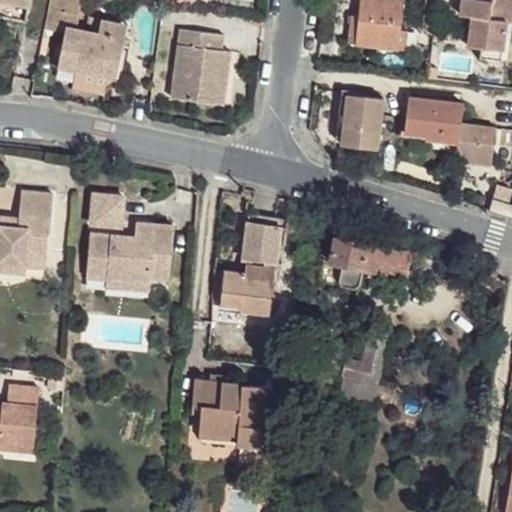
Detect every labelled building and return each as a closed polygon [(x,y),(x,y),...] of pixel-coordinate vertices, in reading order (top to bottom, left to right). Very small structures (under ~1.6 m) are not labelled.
[(0,0),(0,17),(26,23),(29,5),(0,0)] [(82,0),(49,0),(45,25),(66,28),(58,66),(103,75),(107,52),(121,54),(128,24),(102,18),(99,32),(78,27),(82,0)] [(403,0),(362,0),(362,4),(360,14),(358,42),(406,48),(408,31),(400,30),(403,0)] [(511,0),(462,0),(461,14),(473,15),(469,45),(482,47),(480,56),(502,59),(507,18),(511,19),(511,0)] [(360,14),(354,14),(351,40),(358,42),(360,14)] [(181,27),(172,96),(217,101),(221,70),(223,51),(225,33),(181,27)] [(121,54),(107,52),(103,75),(117,77),(121,54)] [(221,70),(217,101),(224,102),(229,71),(221,70)] [(384,95),(347,93),(342,142),(380,145),(384,95)] [(462,104),(409,97),(406,131),(427,134),(427,138),(457,141),(460,125),(462,104)] [(493,127),(460,125),(457,141),(455,159),(490,162),(493,127)] [(127,183),(96,180),(93,222),(124,224),(127,183)] [(31,216),(0,214),(0,263),(29,265),(30,250),(49,251),(52,191),(32,191),(31,216)] [(511,202),(495,197),(490,209),(511,216),(511,202)] [(288,219),(250,212),(245,251),(253,253),(253,258),(282,263),(288,219)] [(123,233),(92,231),(90,260),(110,262),(109,275),(152,278),(152,275),(172,276),(175,224),(139,222),(137,235),(137,240),(122,239),(123,233)] [(124,224),(93,222),(92,231),(123,233),(124,224)] [(380,233),(343,225),(341,237),(336,236),(331,259),(373,266),(380,233)] [(49,251),(30,250),(29,265),(28,272),(48,273),(49,251)] [(110,262),(90,260),(89,272),(109,275),(110,262)] [(28,272),(29,265),(0,263),(0,286),(2,287),(28,281),(28,272)] [(274,271),(251,266),(249,275),(272,280),(274,271)] [(245,272),(225,269),(222,301),(242,305),(240,309),(269,313),(272,280),(249,275),(246,276),(245,272)] [(152,278),(109,275),(108,282),(152,286),(152,278)] [(386,333),(370,329),(364,361),(346,357),(343,374),(362,378),(377,380),(386,333)] [(264,384),(193,377),(189,416),(198,417),(197,432),(236,436),(235,449),(259,449),(264,384)] [(377,380),(362,378),(357,403),(373,405),(377,380)] [(0,446),(32,449),(37,385),(7,383),(5,400),(0,400),(0,401),(0,446)] [(236,436),(197,432),(196,442),(234,446),(236,436)]
